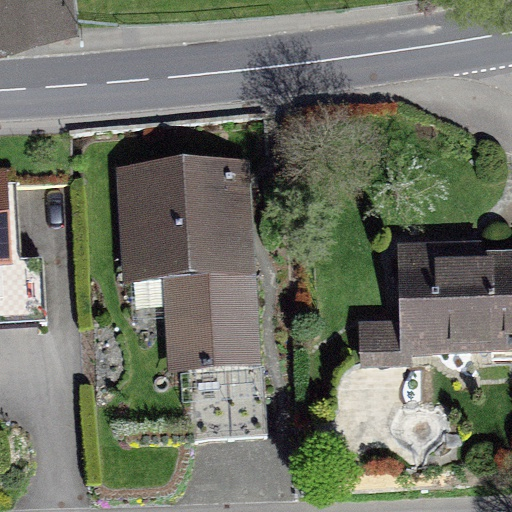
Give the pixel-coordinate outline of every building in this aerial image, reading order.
[(74,0),(0,0),(0,28),(77,16),(74,0)] [(138,283),(178,281),(183,364),(273,358),(267,275),(262,275),(254,159),(130,167),(138,283)] [(0,179),(0,280),(39,278),(33,177),(0,179)] [(364,327),(365,369),(511,363),(511,253),(405,257),(407,326),(364,327)] [(190,375),(195,444),(266,439),(261,370),(190,375)]
